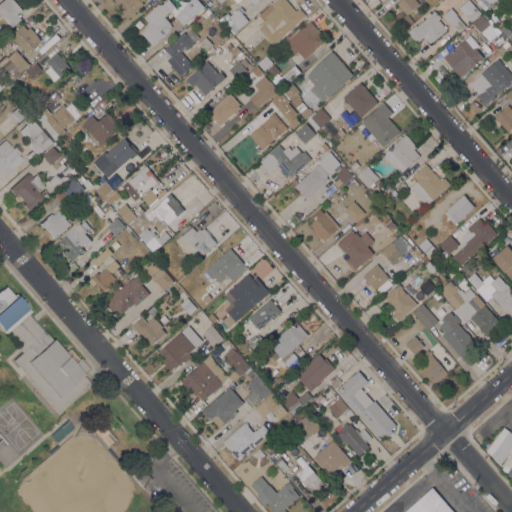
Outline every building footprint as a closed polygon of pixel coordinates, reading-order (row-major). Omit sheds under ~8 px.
[(14,0),(22,9),(17,13),(21,18),(11,27),(10,27),(0,15),(0,1),(1,0),(14,0)] [(142,0),(141,1),(144,3),(127,19),(120,12),(123,10),(114,0),(142,0)] [(152,45),(141,32),(149,25),(147,23),(148,22),(143,17),(158,4),(161,4),(165,0),(169,0),(175,7),(164,16),(171,24),(170,24),(172,26),(170,28),(170,29),(152,45)] [(272,45),(258,28),(264,22),(261,19),(274,7),(271,3),(274,0),(286,0),(295,10),(296,9),(297,10),(300,8),(306,15),(272,45)] [(399,0),(416,0),(419,3),(407,14),(403,10),(400,12),(396,8),(399,6),(396,3),(399,0)] [(481,12),(471,21),(463,13),(472,4),(481,12)] [(183,25),(175,16),(185,6),(193,16),(183,25)] [(233,12),(235,9),(236,10),(240,6),(244,11),(242,13),(248,20),(234,33),(226,24),(231,19),(229,16),(233,12)] [(456,15),(465,26),(458,33),(448,22),(447,22),(442,16),(450,8),(456,15)] [(415,24),(417,26),(434,10),(441,17),(439,19),(447,29),(434,41),(433,40),(430,43),(424,36),(417,42),(415,39),(413,38),(410,35),(410,33),(408,31),(415,24)] [(488,17),(500,31),(489,41),(481,32),(480,32),(472,22),(481,14),(486,19),(488,17)] [(511,32),(507,36),(496,24),(501,19),(505,24),(511,32)] [(310,20),(322,33),(320,35),(325,40),(304,58),(298,51),(294,53),(285,43),(310,20)] [(10,36),(23,24),(27,29),(30,27),(39,37),(38,37),(40,40),(26,53),(10,36)] [(191,53),(188,49),(185,46),(180,50),(193,65),(181,75),(174,67),(173,69),(170,66),(172,65),(167,60),(171,56),(164,49),(173,41),(184,31),(194,43),(192,45),(196,49),(191,53)] [(443,57),(453,48),(454,48),(470,35),(478,45),(475,48),(483,57),(480,60),(471,68),(460,77),(443,57)] [(500,36),(504,40),(498,45),(495,41),(500,36)] [(6,58),(16,49),(29,64),(19,73),(6,58)] [(308,74),(311,69),(332,51),(353,75),(322,102),(304,82),(308,77),(308,74)] [(46,61),(57,52),(61,57),(62,56),(65,59),(64,60),(70,67),(59,76),(46,61)] [(263,70),(257,63),(266,55),(273,62),(263,70)] [(497,58),(511,74),(511,78),(509,81),(510,83),(501,91),(500,90),(494,95),(496,97),(486,106),(476,95),(478,93),(469,83),(497,58)] [(205,95),(195,84),(192,87),(185,79),(207,60),(218,73),(220,71),(226,77),(205,95)] [(237,79),(229,69),(239,60),(247,70),(237,79)] [(31,78),(26,71),(36,62),(42,69),(31,78)] [(267,69),(273,63),(280,71),(278,73),(280,76),(294,64),(300,71),(279,88),(274,82),(276,80),(273,76),(267,69)] [(258,108),(248,97),(258,89),(253,84),(264,75),(278,90),(258,108)] [(13,81),(16,84),(11,89),(8,86),(13,81)] [(378,101),(361,117),(343,97),(360,82),(378,101)] [(494,116),(503,108),(496,101),(505,93),(506,93),(511,87),(511,99),(507,104),(511,109),(511,127),(508,131),(494,116)] [(302,97),(309,90),(318,100),(310,107),(302,97)] [(61,97),(56,101),(53,96),(58,92),(61,97)] [(220,125),(208,111),(230,92),(239,103),(237,105),(239,107),(236,109),(237,111),(234,113),(220,125)] [(280,92),(289,102),(279,110),(271,100),(280,92)] [(76,109),(86,100),(90,106),(90,107),(92,109),(87,113),(85,111),(80,115),(80,114),(76,109)] [(294,106),(300,100),(312,112),(305,118),(294,106)] [(360,122),(383,102),(393,114),(388,118),(399,131),(381,147),(360,122)] [(65,125),(66,126),(63,128),(65,131),(58,136),(59,137),(55,140),(52,136),(51,136),(37,118),(44,113),(47,110),(50,114),(63,104),(74,117),(65,125)] [(18,121),(10,113),(20,105),(27,113),(18,121)] [(320,127),(311,117),(321,107),(330,118),(320,127)] [(36,116),(33,112),(37,108),(41,113),(36,116)] [(267,144),(255,129),(268,118),(267,117),(274,111),(287,127),(267,144)] [(82,123),(92,115),(98,121),(108,113),(121,128),(101,145),(82,123)] [(53,141),(36,156),(26,145),(29,143),(18,131),(32,118),(53,141)] [(315,134),(307,140),(297,128),(304,122),(315,134)] [(340,128),(344,132),(335,140),(331,135),(340,128)] [(383,154),(406,134),(417,146),(414,149),(420,156),(400,173),(383,154)] [(124,137),(126,140),(127,139),(129,141),(128,142),(130,144),(131,143),(137,149),(135,151),(135,152),(113,172),(107,164),(110,161),(105,154),(124,137)] [(0,143),(4,140),(13,150),(15,148),(20,153),(18,155),(21,159),(13,167),(15,169),(4,178),(0,173),(0,143)] [(298,149),(299,147),(303,151),(304,151),(311,159),(298,170),(291,177),(289,174),(287,176),(277,164),(269,171),(260,161),(279,144),(283,149),(287,145),(290,149),(295,145),(298,149)] [(52,146),(58,152),(59,151),(60,153),(59,154),(60,155),(50,164),(42,155),(52,146)] [(320,163),(318,160),(329,151),(340,163),(325,176),(328,179),(325,181),(326,182),(305,199),(294,186),(320,163)] [(128,160),(132,165),(123,173),(118,168),(128,160)] [(410,186),(416,180),(412,175),(426,163),(439,178),(441,177),(443,179),(445,177),(451,184),(432,200),(426,205),(410,186)] [(345,165),(353,175),(343,183),(344,184),(338,188),(333,182),(339,178),(335,174),(345,165)] [(358,174),(368,165),(379,178),(368,187),(358,174)] [(68,166),(75,173),(66,181),(63,177),(60,173),(68,166)] [(133,201),(124,190),(119,194),(114,189),(119,185),(120,186),(121,185),(119,184),(125,179),(126,180),(127,180),(127,181),(131,177),(132,178),(139,172),(138,172),(143,168),(147,171),(149,169),(159,181),(152,186),(149,187),(151,189),(156,185),(161,191),(156,195),(157,197),(158,198),(149,206),(140,196),(133,201)] [(28,212),(22,205),(24,203),(17,194),(14,197),(8,190),(27,173),(29,175),(29,174),(31,176),(30,177),(32,179),(28,182),(43,198),(28,212)] [(49,179),(56,173),(64,183),(58,189),(49,179)] [(76,178),(81,174),(86,179),(81,184),(76,178)] [(72,199),(71,198),(64,205),(59,200),(58,202),(56,200),(58,198),(55,196),(63,189),(62,188),(74,177),(84,188),(72,199)] [(104,197),(96,188),(105,181),(112,189),(104,197)] [(400,196),(394,201),(388,193),(394,189),(400,196)] [(117,198),(115,200),(114,199),(111,202),(106,197),(111,192),(117,198)] [(170,193),(176,199),(180,203),(179,204),(184,210),(166,225),(161,220),(160,221),(155,215),(149,220),(145,215),(170,193)] [(458,221),(457,221),(454,224),(450,219),(448,220),(446,218),(448,216),(444,212),(447,209),(464,194),(475,206),(458,221)] [(365,213),(355,221),(344,209),(353,200),(365,213)] [(116,211),(125,203),(136,216),(128,224),(116,211)] [(103,213),(100,216),(92,207),(96,204),(103,213)] [(340,227),(325,240),(320,235),(317,238),(312,232),(314,229),(310,225),(313,223),(309,218),(320,208),(323,212),(325,211),(340,227)] [(48,234),(46,236),(41,231),(43,229),(39,224),(45,218),(50,214),(52,216),(59,209),(66,217),(65,218),(67,219),(69,217),(72,220),(70,223),(53,239),(48,234)] [(115,235),(107,226),(117,217),(125,226),(115,235)] [(460,265),(452,256),(466,243),(461,238),(469,230),(467,228),(479,217),(484,223),(487,221),(497,233),(460,265)] [(79,223),(80,224),(84,220),(90,227),(86,230),(86,231),(84,233),(91,241),(87,244),(85,242),(80,246),(84,250),(72,261),(64,252),(64,251),(65,250),(66,250),(67,250),(68,251),(70,249),(66,244),(65,245),(63,242),(61,239),(79,223)] [(397,225),(401,230),(394,236),(390,231),(397,225)] [(145,243),(146,243),(138,234),(146,227),(149,230),(153,226),(156,229),(153,231),(155,234),(156,233),(158,234),(157,235),(158,237),(165,231),(170,236),(152,252),(145,243)] [(355,269),(353,267),(351,268),(347,264),(350,262),(342,254),(344,252),(336,243),(353,229),(360,236),(371,226),(376,232),(370,237),(373,240),(367,246),(373,253),(355,269)] [(182,234),(182,235),(192,227),(196,231),(200,228),(201,230),(204,227),(217,243),(201,256),(199,254),(192,260),(175,240),(182,234)] [(404,255),(393,265),(381,251),(400,234),(410,246),(402,254),(404,255)] [(448,254),(439,244),(450,235),(459,244),(448,254)] [(434,248),(437,252),(429,259),(425,255),(426,254),(418,245),(426,238),(435,247),(434,248)] [(511,280),(492,258),(507,245),(511,250),(511,280)] [(108,247),(112,252),(97,266),(92,260),(108,247)] [(212,279),(205,271),(230,248),(247,266),(233,278),(229,274),(220,283),(214,277),(212,279)] [(422,259),(426,256),(436,268),(431,273),(424,264),(425,263),(422,259)] [(174,281),(163,290),(149,273),(147,275),(142,269),(145,266),(154,258),(174,281)] [(117,279),(117,280),(104,291),(96,282),(92,286),(88,281),(98,272),(99,273),(115,260),(119,265),(119,266),(125,273),(117,279)] [(389,278),(375,290),(370,284),(368,285),(365,281),(366,280),(363,276),(377,264),(389,278)] [(447,273),(457,264),(460,268),(453,274),(451,277),(447,273)] [(467,278),(474,272),(483,283),(476,289),(467,278)] [(224,308),(231,302),(224,294),(248,273),(253,279),(256,276),(269,291),(228,327),(222,320),(229,314),(224,308)] [(439,273),(442,275),(447,280),(443,284),(436,276),(439,273)] [(149,294),(135,305),(133,303),(121,314),(116,308),(113,310),(105,301),(115,293),(115,291),(118,289),(119,289),(129,280),(130,281),(137,275),(143,282),(141,284),(149,294)] [(490,294),(496,289),(490,283),(498,275),(506,283),(511,290),(511,313),(510,311),(508,314),(490,294)] [(454,310),(455,308),(439,290),(450,280),(454,285),(455,284),(460,290),(461,289),(464,292),(469,288),(475,295),(476,294),(485,304),(484,305),(501,324),(487,337),(470,317),(464,322),(460,317),(454,310)] [(399,320),(393,313),(396,311),(394,309),(395,309),(383,296),(394,287),(395,288),(399,285),(400,286),(401,285),(403,287),(402,288),(406,294),(407,293),(417,303),(399,320)] [(12,361),(21,352),(17,348),(20,345),(8,331),(5,333),(3,331),(2,331),(0,329),(0,290),(1,291),(5,287),(13,296),(15,294),(18,298),(19,297),(21,298),(23,301),(24,303),(25,302),(26,304),(28,308),(28,309),(30,312),(27,314),(43,332),(44,332),(51,340),(53,339),(65,353),(70,349),(78,360),(80,358),(90,370),(83,376),(90,384),(58,412),(12,361)] [(207,293),(211,297),(206,302),(202,297),(207,293)] [(196,308),(189,314),(179,303),(187,297),(196,308)] [(259,329),(248,317),(270,298),(273,302),(274,300),(277,303),(275,304),(280,310),(259,329)] [(413,312),(427,299),(432,304),(428,308),(439,320),(428,329),(413,312)] [(440,336),(442,335),(442,334),(445,332),(439,326),(444,322),(441,319),(450,311),(460,322),(458,323),(477,345),(462,358),(448,342),(447,343),(441,337),(440,336)] [(151,345),(141,333),(139,334),(131,325),(142,316),(147,322),(153,316),(162,326),(161,327),(165,333),(151,345)] [(287,366),(281,359),(282,358),(279,355),(274,360),(265,350),(275,342),(274,341),(288,328),(289,329),(294,325),(296,327),(298,324),(307,334),(304,337),(305,338),(295,347),(298,350),(294,353),(297,357),(287,366)] [(188,325),(202,340),(188,352),(191,356),(184,362),(183,361),(175,368),(174,367),(170,370),(162,361),(166,357),(162,352),(161,353),(159,351),(188,325)] [(202,333),(212,325),(223,338),(213,346),(202,333)] [(255,332),(259,336),(261,335),(266,341),(256,350),(247,340),(255,332)] [(415,335),(424,346),(414,354),(405,344),(415,335)] [(222,349),(219,345),(225,339),(229,343),(222,349)] [(226,360),(223,356),(232,347),(236,351),(249,366),(239,375),(226,360)] [(429,351),(431,350),(432,352),(431,354),(448,372),(434,384),(419,367),(427,360),(422,354),(428,349),(429,351)] [(319,353),(324,359),(326,357),(334,368),(318,382),(319,383),(310,391),(298,377),(296,380),(292,376),(319,353)] [(222,383),(202,400),(197,394),(195,395),(188,388),(187,388),(180,381),(183,378),(184,378),(209,355),(228,377),(222,382),(222,383)] [(289,366),(293,371),(288,376),(284,371),(289,366)] [(257,374),(252,379),(245,372),(249,367),(257,374)] [(373,402),(374,400),(396,425),(391,429),(393,432),(387,437),(385,434),(380,439),(336,389),(358,370),(368,381),(361,387),(366,394),(373,402)] [(246,385),(258,375),(271,391),(252,407),(244,397),(252,390),(249,386),(247,387),(246,385)] [(230,387),(231,388),(235,384),(244,394),(239,398),(243,403),(235,410),(237,412),(224,423),(217,414),(209,420),(201,411),(230,387)] [(302,405),(303,406),(293,414),(280,399),(291,390),(298,398),(307,390),(312,397),(302,405)] [(275,414),(274,415),(270,410),(262,418),(253,408),(272,392),(280,402),(279,403),(287,412),(279,419),(275,414)] [(323,397),(319,401),(315,397),(320,393),(323,397)] [(337,417),(330,410),(329,411),(327,408),(338,398),(347,407),(337,417)] [(304,439),(293,426),(309,412),(320,426),(304,439)] [(246,423),(248,425),(251,422),(253,425),(250,428),(253,431),(254,430),(255,431),(263,424),(269,431),(266,434),(267,435),(239,460),(236,457),(235,457),(231,453),(232,452),(229,449),(222,442),(245,422),(246,423)] [(363,428),(371,437),(366,442),(369,446),(358,455),(347,442),(345,443),(337,434),(341,430),(340,428),(343,426),(342,425),(346,422),(348,424),(350,423),(354,429),(355,428),(359,432),(363,428)] [(504,427),(511,432),(511,450),(501,464),(495,460),(496,459),(491,455),(492,455),(486,451),(504,427)] [(351,461),(344,467),(341,463),(328,474),(313,457),(333,440),(351,461)] [(485,441),(489,445),(484,449),(481,445),(485,441)] [(259,448),(265,454),(263,455),(261,457),(258,457),(256,457),(254,456),(252,454),(259,448)] [(511,475),(502,468),(505,464),(511,454),(511,475)] [(275,462),(280,457),(288,466),(283,471),(275,462)] [(323,481),(322,482),(323,483),(320,485),(320,484),(319,485),(321,487),(317,490),(315,488),(314,489),(315,490),(312,492),(306,485),(304,486),(301,482),(302,481),(301,480),(300,481),(298,479),(299,478),(296,474),(308,465),(323,481)] [(261,476),(269,485),(269,484),(276,492),(288,481),(293,487),(292,488),(299,495),(284,509),(287,511),(275,511),(267,502),(264,505),(256,496),(259,494),(250,485),(261,476)] [(404,511),(432,487),(453,511),(404,511)]
